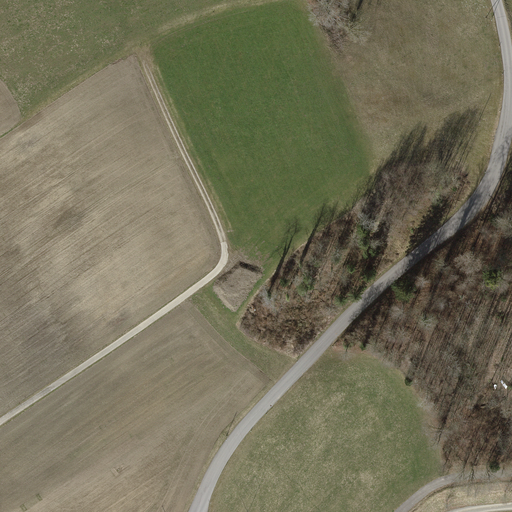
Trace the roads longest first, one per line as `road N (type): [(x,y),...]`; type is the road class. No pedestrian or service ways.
road 1 (unclassified): [(197,511),(224,453),(350,306),(475,207),(492,177),(510,105),(495,0)]
road 2 (track): [(0,423),(219,269),(222,229),(147,72)]
